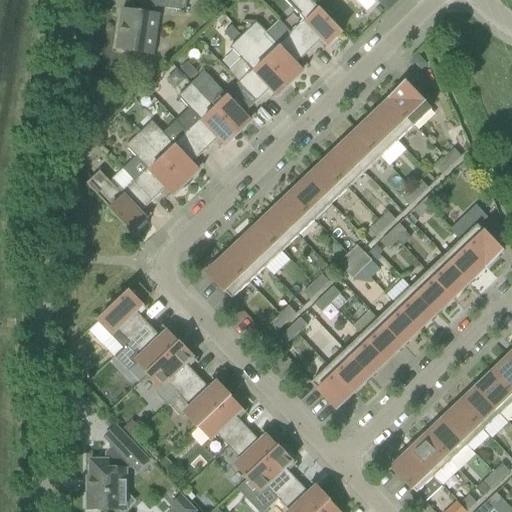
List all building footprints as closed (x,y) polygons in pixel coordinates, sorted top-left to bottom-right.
[(168,0),(167,8),(167,9),(185,12),(186,0),(168,0)] [(290,33),(309,52),(322,40),(328,47),(342,34),(309,0),(283,0),(303,21),(290,33)] [(155,6),(143,4),(141,13),(122,10),(116,50),(153,55),(159,16),(154,15),(155,6)] [(256,23),(243,35),(289,84),(302,72),(296,65),(309,52),(290,33),(279,22),(267,34),(256,23)] [(231,27),(223,34),(231,43),(239,36),(231,27)] [(230,48),(241,60),(228,73),(238,83),(256,102),(269,90),(276,97),(289,84),(243,35),(230,48)] [(187,63),(179,70),(190,81),(198,74),(187,63)] [(175,71),(166,80),(175,89),(185,80),(175,71)] [(204,73),(191,85),(237,134),(250,121),(243,114),(256,102),(238,83),(225,95),(204,73)] [(389,101),(413,127),(431,110),(406,84),(389,101)] [(237,134),(191,85),(177,98),(199,120),(186,132),(204,152),(217,139),(224,146),(237,134)] [(389,101),(372,116),(397,142),(413,127),(389,101)] [(372,116),(356,132),(381,158),(397,142),(372,116)] [(152,122),(139,135),(185,183),(198,171),(191,164),(204,152),(186,132),(173,145),(152,122)] [(381,158),(356,132),(339,148),(364,174),(381,158)] [(185,183),(139,135),(125,147),(147,170),(134,182),(152,201),(165,189),(172,196),(185,183)] [(364,174),(339,148),(323,163),(348,190),(364,174)] [(453,150),(444,159),(451,166),(461,157),(453,150)] [(451,166),(444,159),(435,168),(442,175),(451,166)] [(348,190),(323,163),(306,179),(331,205),(348,190)] [(152,201),(134,182),(121,194),(99,172),(86,185),(132,234),(146,221),(139,214),(152,201)] [(331,205),(306,179),(289,195),(314,221),(331,205)] [(420,181),(411,190),(418,198),(428,189),(420,181)] [(418,198),(411,190),(402,199),(409,207),(418,198)] [(422,202),(430,210),(439,201),(432,193),(422,202)] [(289,195),(273,211),(298,237),(314,221),(289,195)] [(430,210),(422,202),(413,211),(420,219),(430,210)] [(298,237),(273,211),(256,227),(281,253),(298,237)] [(387,213),(378,222),(385,229),(395,220),(387,213)] [(385,229),(378,222),(368,231),(376,238),(385,229)] [(389,234),(396,241),(406,232),(399,225),(389,234)] [(477,226),(461,242),(486,268),(502,252),(477,226)] [(281,253),(256,227),(240,242),(265,269),(281,253)] [(396,241),(389,234),(380,243),(387,250),(396,241)] [(265,269),(240,242),(223,258),(248,284),(265,269)] [(461,242),(444,257),(469,284),(486,268),(461,242)] [(354,263),(364,254),(356,246),(347,255),(354,263)] [(364,254),(354,263),(362,271),(371,262),(364,254)] [(354,263),(347,255),(337,264),(345,272),(354,263)] [(444,257),(427,273),(452,299),(469,284),(444,257)] [(248,284),(223,258),(206,274),(231,300),(248,284)] [(345,272),(352,280),(362,271),(354,263),(345,272)] [(427,273),(411,289),(436,315),(452,299),(427,273)] [(312,285),(319,292),(328,283),(321,276),(312,285)] [(319,292),(312,285),(302,294),(310,301),(319,292)] [(323,297),(330,304),(340,295),(333,288),(323,297)] [(411,289),(394,305),(419,331),(436,315),(411,289)] [(143,306),(129,292),(89,331),(102,345),(116,331),(129,344),(148,325),(136,312),(143,306)] [(330,304),(323,297),(314,306),(321,313),(330,304)] [(419,331),(394,305),(377,321),(402,347),(419,331)] [(279,316),(286,324),(295,315),(288,307),(279,316)] [(286,324),(279,316),(269,325),(277,333),(286,324)] [(300,319),(290,328),(297,336),(307,327),(300,319)] [(402,347),(377,321),(361,336),(386,363),(402,347)] [(148,325),(129,344),(141,357),(135,362),(148,376),(180,345),(167,332),(160,338),(148,325)] [(297,336),(290,328),(281,337),(288,345),(297,336)] [(361,336),(344,352),(369,379),(386,363),(361,336)] [(192,358),(180,345),(148,376),(158,387),(156,389),(156,396),(166,406),(167,405),(168,406),(198,378),(185,365),(192,358)] [(344,352),(328,368),(353,394),(369,379),(344,352)] [(511,362),(508,358),(491,374),(511,395),(511,362)] [(353,394),(328,368),(311,384),(336,410),(353,394)] [(511,403),(511,395),(491,374),(475,389),(499,416),(511,403)] [(198,378),(168,406),(180,419),(185,415),(197,428),(229,397),(217,384),(210,391),(198,378)] [(499,416),(475,389),(458,405),(483,431),(499,416)] [(242,410),(229,397),(197,428),(210,441),(216,435),(228,448),(247,430),(235,417),(242,410)] [(458,405),(441,421),(466,447),(483,431),(458,405)] [(132,421),(124,429),(132,438),(141,431),(132,421)] [(466,447),(441,421),(425,436),(450,463),(466,447)] [(107,461),(90,461),(90,478),(87,478),(87,511),(126,511),(126,470),(130,466),(137,473),(149,462),(115,428),(104,438),(113,448),(107,454),(107,461)] [(247,430),(228,448),(240,461),(234,467),(247,480),(279,449),(267,436),(260,443),(247,430)] [(425,436),(408,452),(433,478),(450,463),(425,436)] [(279,449),(247,480),(259,493),(254,498),(266,511),(277,500),(278,500),(297,482),(285,469),(291,462),(279,449)] [(433,478),(408,452),(391,468),(416,495),(433,478)] [(166,460),(159,466),(166,473),(172,467),(166,460)] [(501,465),(492,474),(499,481),(509,473),(501,465)] [(499,481),(492,474),(483,483),(490,490),(499,481)] [(309,495),(297,482),(278,500),(288,511),(317,511),(329,501),(316,488),(309,495)] [(486,502),(492,509),(501,500),(495,494),(486,502)] [(190,511),(194,509),(181,496),(170,507),(173,510),(170,511),(190,511)] [(459,505),(465,511),(467,511),(476,504),(468,496),(459,505)] [(338,511),(329,501),(317,511),(338,511)] [(488,511),(492,509),(486,502),(477,511),(478,511),(488,511)] [(457,503),(447,511),(465,511),(459,505),(457,503)]
